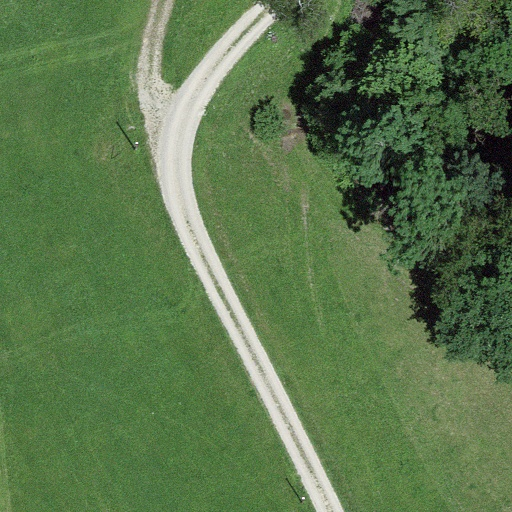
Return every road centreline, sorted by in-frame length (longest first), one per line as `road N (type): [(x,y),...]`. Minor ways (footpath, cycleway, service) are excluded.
road 1 (track): [(295,0),(177,121),(180,197),(328,511)]
road 2 (track): [(159,0),(146,54),(177,121)]
